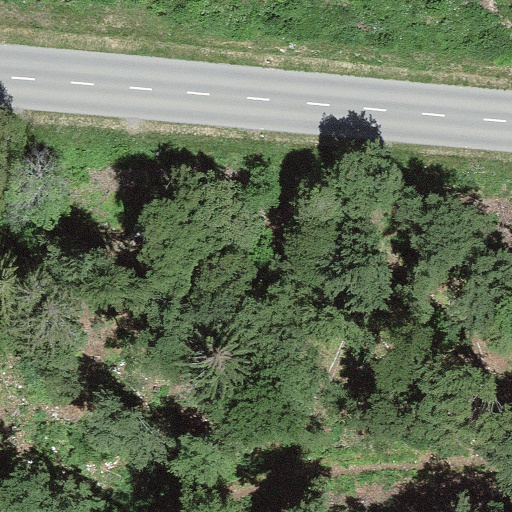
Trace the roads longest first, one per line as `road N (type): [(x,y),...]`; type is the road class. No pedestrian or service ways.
road 1 (secondary): [(511,124),(0,79)]
road 2 (track): [(511,454),(402,457),(285,477),(181,511)]
